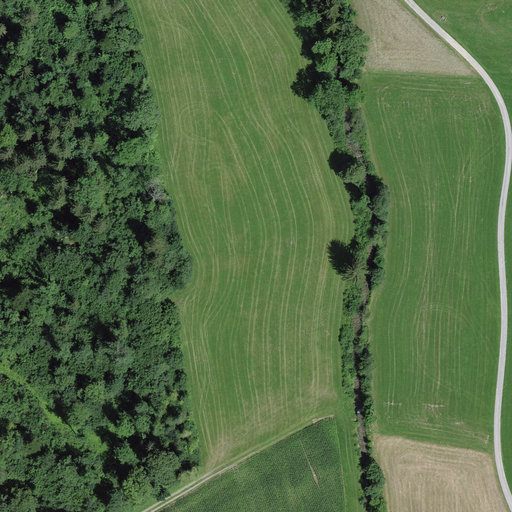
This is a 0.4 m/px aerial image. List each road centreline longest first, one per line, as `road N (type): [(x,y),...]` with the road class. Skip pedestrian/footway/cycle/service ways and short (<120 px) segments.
road 1 (track): [(511,510),(497,432),(505,117),(488,83),(407,0)]
road 2 (track): [(148,511),(343,409)]
